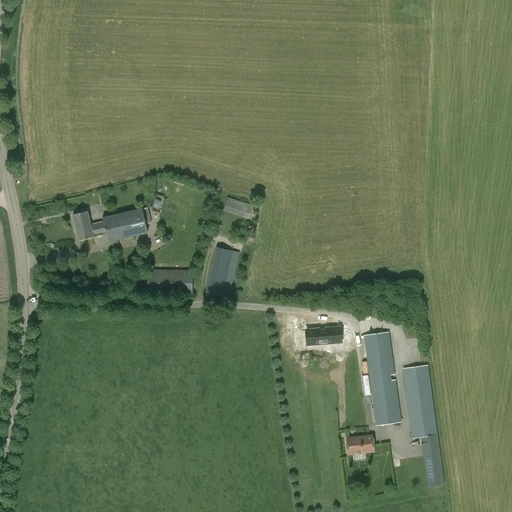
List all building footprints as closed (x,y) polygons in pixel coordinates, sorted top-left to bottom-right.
[(249,219),(253,206),(228,198),(223,211),(249,219)] [(108,243),(148,233),(142,209),(102,219),(103,222),(106,234),(108,243)] [(106,234),(103,222),(90,225),(87,212),(73,216),(79,241),(106,234)] [(229,299),(239,253),(216,248),(206,293),(229,299)] [(192,294),(192,271),(147,270),(146,294),(192,294)] [(307,332),(309,347),(343,342),(341,328),(307,332)] [(364,336),(376,426),(401,423),(389,333),(364,336)] [(428,487),(444,485),(428,366),(404,369),(413,439),(421,438),(428,487)] [(348,455),(375,452),(373,436),(346,439),(348,455)]
